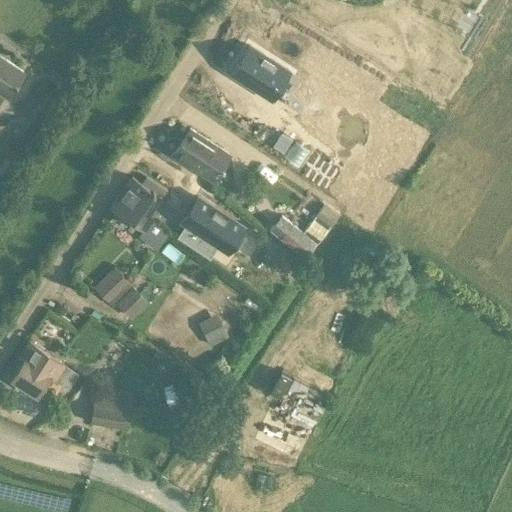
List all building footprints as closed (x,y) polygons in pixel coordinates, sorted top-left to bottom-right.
[(230,73),(270,98),(288,70),(248,44),(230,73)] [(0,88),(9,95),(24,72),(20,69),(0,56),(0,88)] [(229,153),(203,136),(190,127),(173,152),(179,156),(178,157),(212,179),(229,153)] [(511,138),(485,138),(511,153),(511,138)] [(141,182),(132,176),(111,208),(146,231),(154,217),(151,215),(160,201),(159,201),(162,196),(167,189),(145,175),(141,182)] [(180,220),(225,250),(241,226),(196,196),(180,220)] [(319,203),(311,215),(329,229),(337,216),(319,203)] [(317,243),(282,215),(270,229),(304,257),(317,243)] [(114,266),(94,287),(113,306),(118,301),(133,317),(149,301),(133,285),(114,266)] [(227,335),(221,322),(202,331),(209,344),(227,335)] [(38,393),(59,360),(30,342),(20,357),(23,359),(13,377),(38,393)] [(315,415),(324,389),(314,385),(305,411),(315,415)] [(92,421),(127,427),(132,397),(96,392),(92,421)]
